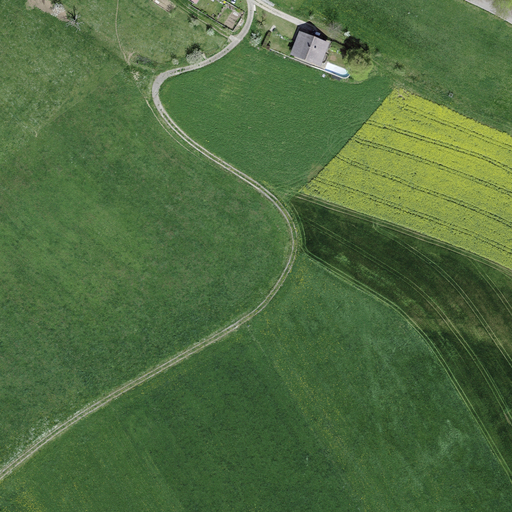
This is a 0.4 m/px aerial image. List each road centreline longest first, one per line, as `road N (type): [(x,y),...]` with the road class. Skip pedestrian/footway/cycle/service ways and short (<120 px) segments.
road 1 (track): [(249,0),(249,22),(225,55),(169,77),(154,94),(175,131),(276,205),(295,238),(289,267),(257,313),(83,413),(0,477)]
road 2 (track): [(254,0),(511,130)]
road 3 (track): [(169,77),(117,58),(39,0)]
